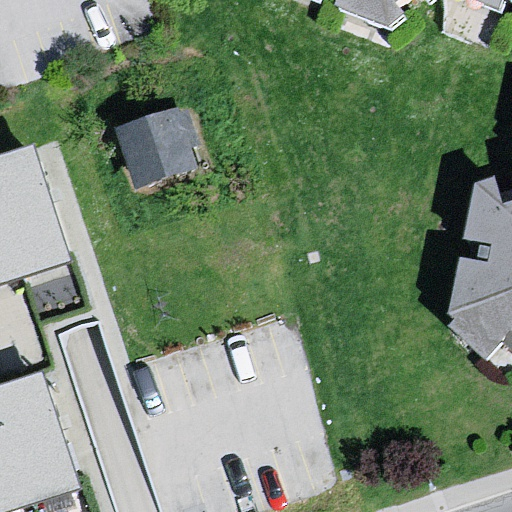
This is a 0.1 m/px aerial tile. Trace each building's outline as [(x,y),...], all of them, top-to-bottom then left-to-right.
[(305,0),(392,34),(433,0),(305,0)] [(511,0),(460,0),(511,19),(511,0)] [(182,111),(119,133),(141,194),(203,172),(196,152),(204,149),(192,114),(184,117),(182,111)] [(39,150),(0,162),(0,290),(76,267),(39,150)] [(511,208),(508,211),(498,182),(480,188),(466,244),(495,249),(492,268),(464,262),(451,318),(457,325),(452,330),(487,363),(506,346),(511,351),(511,208)] [(46,376),(0,390),(0,511),(18,511),(84,491),(46,376)]
